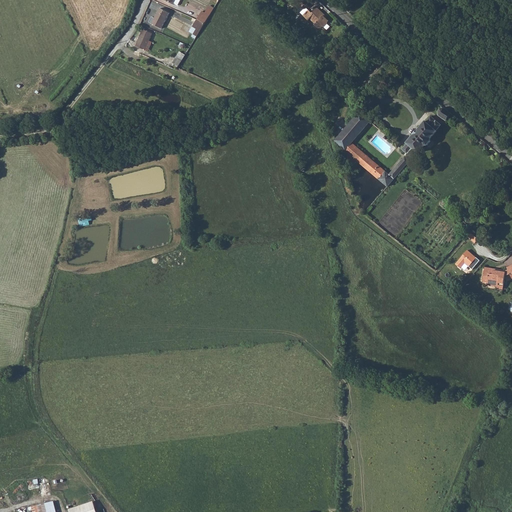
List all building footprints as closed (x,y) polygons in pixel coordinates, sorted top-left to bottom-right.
[(201,9),(197,18),(205,21),(215,7),(210,4),(205,11),(201,9)] [(170,12),(160,7),(155,16),(152,15),(149,20),(154,23),(162,27),(170,12)] [(328,18),(318,9),(313,14),(309,11),(304,17),(308,22),(310,20),(315,25),(315,26),(319,29),(322,30),(330,22),(327,19),(328,18)] [(194,33),(198,35),(205,21),(197,18),(194,25),(197,27),(194,33)] [(153,33),(143,29),(136,44),(146,49),(153,33)] [(173,61),(178,65),(186,54),(180,50),(173,61)] [(446,121),(453,114),(443,108),(439,109),(437,112),(438,116),(446,121)] [(370,121),(360,112),(335,141),(345,149),(341,155),(355,166),(359,161),(389,186),(395,179),(390,175),(375,161),(352,143),(370,121)] [(441,126),(430,117),(426,122),(424,122),(406,143),(407,143),(402,149),(413,158),(418,152),(419,152),(425,145),(428,146),(431,142),(430,139),(436,132),(436,131),(441,126)] [(395,142),(384,132),(380,137),(391,146),(395,142)] [(411,161),(406,156),(399,165),(404,169),(411,161)] [(399,165),(390,175),(395,179),(404,169),(399,165)] [(89,220),(93,220),(92,216),(79,219),(80,226),(90,224),(89,220)] [(472,235),(468,239),(475,245),(479,241),(472,235)] [(468,252),(456,266),(461,270),(465,265),(473,271),(480,262),(468,252)] [(503,270),(484,267),(482,279),(486,280),(486,282),(497,284),(497,286),(501,287),(503,279),(502,279),(503,276),(505,276),(509,275),(510,278),(511,277),(511,265),(506,267),(507,270),(503,270)] [(56,511),(53,501),(32,507),(33,511),(56,511)] [(69,509),(69,511),(96,511),(93,502),(69,509)]
